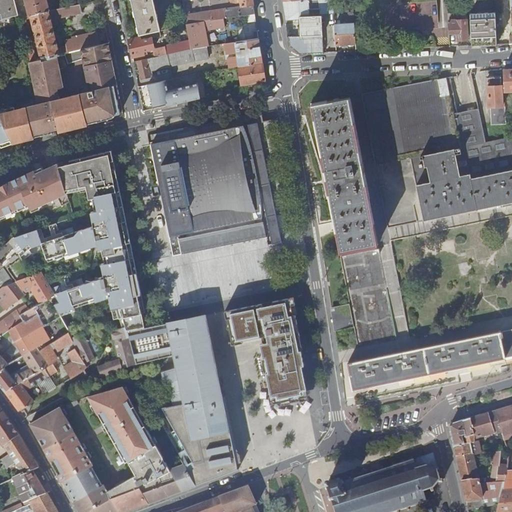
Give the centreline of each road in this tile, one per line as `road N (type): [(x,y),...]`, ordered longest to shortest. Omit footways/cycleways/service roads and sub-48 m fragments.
road 1 (residential): [(342,446),(284,91)]
road 2 (residential): [(511,55),(278,67)]
road 3 (residential): [(342,446),(151,511)]
road 4 (residential): [(132,123),(284,91)]
road 5 (residential): [(0,157),(132,123)]
road 6 (residential): [(68,511),(0,398)]
road 7 (residential): [(107,0),(132,123)]
